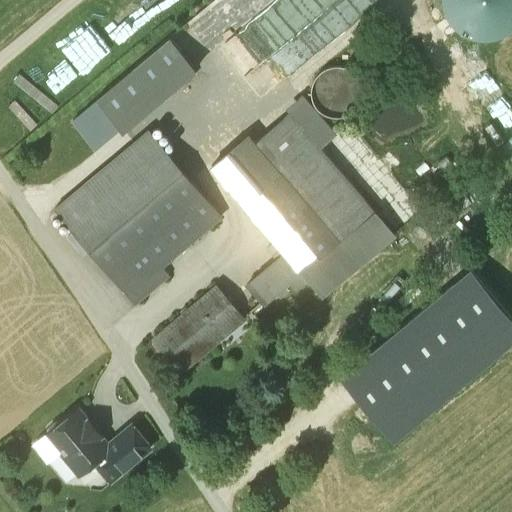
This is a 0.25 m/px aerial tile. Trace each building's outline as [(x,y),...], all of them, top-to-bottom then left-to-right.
[(204,0),(195,7),(229,53),(239,46),(254,65),(280,46),(294,65),(355,19),(342,2),(332,10),(327,4),(332,0),(204,0)] [(462,31),(474,38),(488,41),(502,40),(511,34),(511,0),(448,0),(449,7),(454,20),(462,31)] [(170,38),(96,100),(120,129),(194,66),(170,38)] [(359,75),(347,66),(343,65),(337,64),(324,69),(314,80),(312,94),(317,108),(329,118),(343,119),(356,114),(364,102),(365,88),(359,75)] [(249,135),(211,167),(242,203),(241,204),(284,256),(245,287),(262,307),(289,285),(296,294),(308,284),(301,275),(374,212),(291,113),(255,143),(249,135)] [(148,129),(53,208),(114,281),(119,277),(138,300),(168,275),(161,267),(221,217),(148,129)] [(217,287),(154,339),(181,371),(215,343),(212,340),(241,316),(217,287)] [(78,408),(61,422),(56,422),(48,427),(48,433),(47,434),(59,448),(79,472),(93,459),(110,479),(130,462),(112,440),(107,444),(100,435),(101,434),(99,432),(96,435),(86,423),(89,420),(87,418),(86,419),(78,408)] [(132,424),(112,440),(130,462),(149,446),(132,424)] [(59,448),(47,434),(35,444),(47,459),(59,448)]
